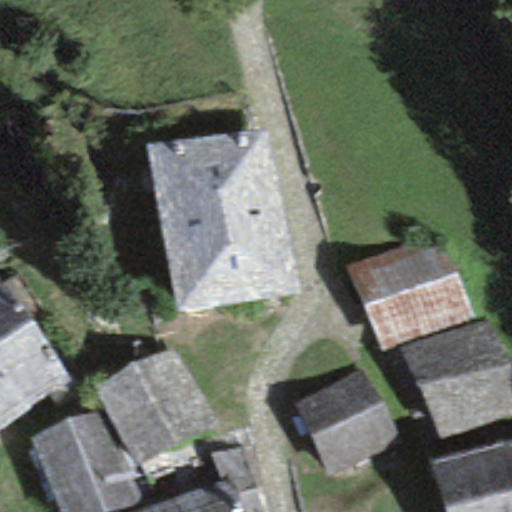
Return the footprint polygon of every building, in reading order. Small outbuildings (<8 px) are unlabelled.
[(269,129),(149,150),(178,315),(298,293),(269,129)] [(438,231),(346,267),(380,352),(471,317),(438,231)] [(0,431),(75,379),(0,274),(0,431)] [(511,359),(494,315),(405,351),(441,440),(511,410),(511,359)] [(217,425),(175,344),(92,387),(107,408),(132,469),(217,425)] [(362,373),(296,403),(327,470),(394,439),(362,373)] [(107,408),(28,440),(57,511),(112,511),(145,499),(132,469),(107,408)] [(446,511),(481,511),(511,502),(511,443),(432,469),(446,511)] [(236,511),(225,479),(134,511),(236,511)] [(511,511),(511,502),(481,511),(511,511)]
